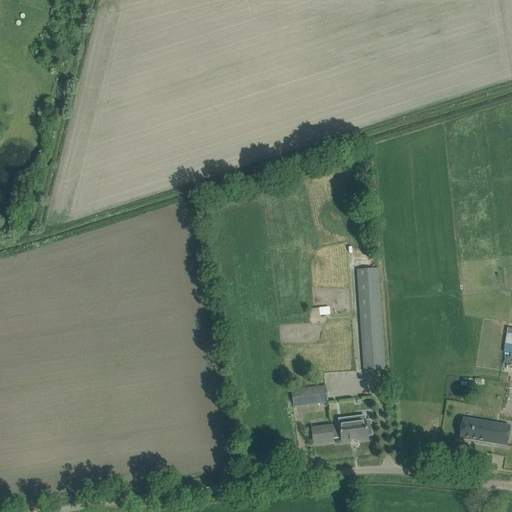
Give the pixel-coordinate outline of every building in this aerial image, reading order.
[(357,271),(363,371),(385,370),(378,270),(357,271)] [(505,324),(496,325),(497,348),(506,348),(506,336),(505,324)] [(293,408),(328,403),(326,387),(291,391),(293,408)] [(370,420),(366,421),(356,422),(355,417),(347,419),(347,423),(339,424),(339,429),(332,430),(331,426),(313,429),(311,429),(313,445),(333,442),(333,439),(341,438),(341,442),(368,439),(367,437),(372,436),(370,420)] [(459,438),(507,446),(510,426),(462,419),(459,438)]
